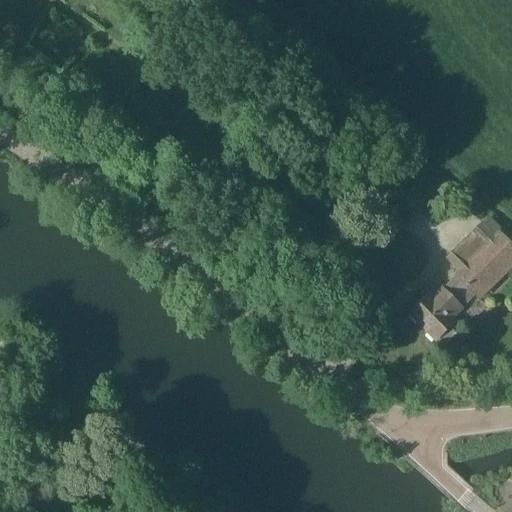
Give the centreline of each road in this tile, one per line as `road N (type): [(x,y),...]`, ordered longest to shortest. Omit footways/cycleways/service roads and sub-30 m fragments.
road 1 (tertiary): [(392,431),(0,124)]
road 2 (tertiary): [(482,511),(392,431)]
road 3 (tertiary): [(392,431),(511,414)]
